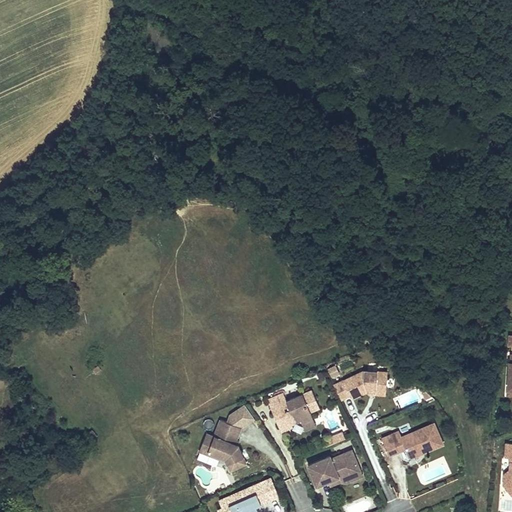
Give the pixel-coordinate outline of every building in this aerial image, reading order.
[(336,366),(328,370),(332,380),(341,376),(336,366)] [(328,377),(325,371),(316,375),(318,381),(328,377)] [(363,372),(333,388),(340,403),(350,397),(352,401),(367,393),(373,394),(373,396),(384,396),(386,374),(382,374),(366,372),(363,372)] [(282,394),(267,401),(275,417),(279,415),(282,420),(277,422),(282,432),(293,427),(291,425),(300,420),(301,423),(312,418),(310,412),(319,408),(311,391),(286,402),(282,394)] [(220,423),(214,439),(208,455),(225,461),(227,465),(231,473),(247,466),(238,448),(234,446),(240,430),(253,420),(244,407),(229,418),(227,425),(220,423)] [(312,418),(301,423),(305,431),(316,425),(312,418)] [(397,433),(381,441),(389,457),(405,450),(408,457),(411,458),(419,455),(419,452),(424,450),(425,452),(442,444),(432,423),(400,439),(397,433)] [(338,435),(324,442),(326,447),(333,444),(341,441),(338,435)] [(208,455),(214,439),(207,437),(200,455),(227,465),(225,461),(208,455)] [(511,442),(506,442),(505,457),(510,458),(509,470),(504,474),(503,484),(511,494),(511,442)] [(349,451),(342,454),(346,463),(353,459),(349,451)] [(328,458),(306,468),(315,488),(326,483),(337,478),(344,479),(359,473),(353,459),(346,463),(342,454),(329,460),(328,458)] [(337,478),(326,483),(328,488),(338,483),(345,485),(361,477),(359,473),(344,479),(337,478)] [(270,478),(262,482),(270,500),(278,496),(270,478)] [(257,511),(255,507),(270,500),(262,482),(233,495),(234,497),(230,499),(229,497),(219,502),(222,508),(217,510),(217,511),(257,511)]
